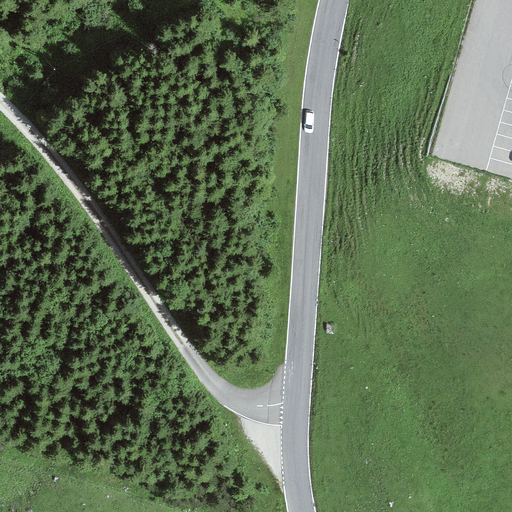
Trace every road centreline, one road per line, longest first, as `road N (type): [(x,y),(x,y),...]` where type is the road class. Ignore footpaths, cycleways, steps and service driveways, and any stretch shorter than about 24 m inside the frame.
road 1 (secondary): [(334,0),(295,417),(302,511)]
road 2 (track): [(295,417),(214,384),(91,207),(0,99)]
